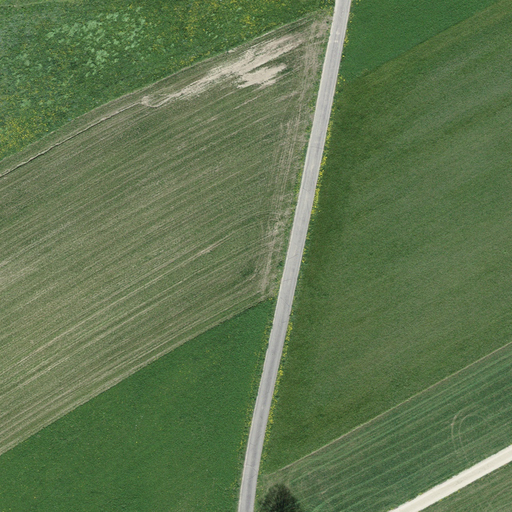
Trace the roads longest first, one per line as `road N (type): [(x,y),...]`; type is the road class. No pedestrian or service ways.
road 1 (residential): [(246,511),(342,0)]
road 2 (track): [(403,511),(511,452)]
